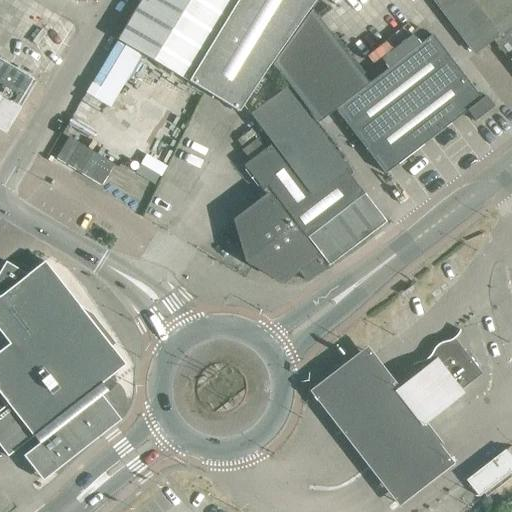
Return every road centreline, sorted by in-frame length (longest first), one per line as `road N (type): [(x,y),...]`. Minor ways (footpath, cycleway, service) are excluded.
road 1 (secondary): [(269,351),(511,165)]
road 2 (tertiary): [(184,334),(120,269),(0,200)]
road 3 (unclassified): [(0,192),(99,24)]
road 4 (secondary): [(169,429),(204,450),(256,439),(279,403),(269,351)]
road 5 (secondary): [(64,511),(169,429)]
